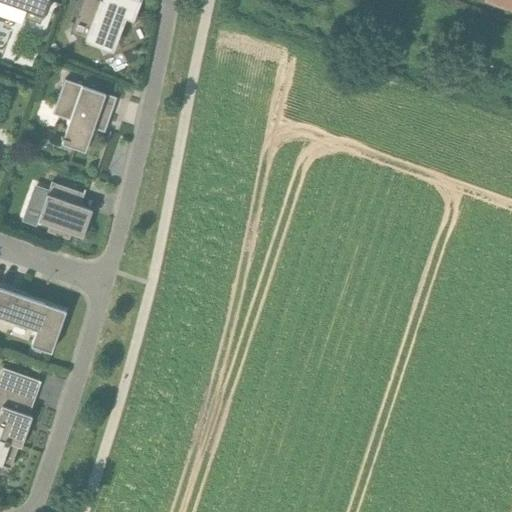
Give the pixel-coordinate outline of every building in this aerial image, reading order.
[(0,0),(0,1),(27,11),(24,20),(40,25),(49,0),(0,0)] [(112,49),(114,43),(124,16),(132,18),(139,0),(137,0),(83,0),(71,34),(112,49)] [(511,0),(487,0),(487,2),(511,10),(511,0)] [(105,133),(111,115),(117,98),(65,80),(53,114),(105,133)] [(83,237),(90,216),(82,213),(89,196),(52,183),(38,222),(50,226),(48,232),(69,239),(71,233),(83,237)] [(30,345),(51,353),(66,311),(0,287),(0,317),(35,330),(30,345)] [(18,450),(27,428),(32,417),(28,415),(41,382),(3,367),(0,374),(0,464),(8,468),(16,449),(18,450)]
